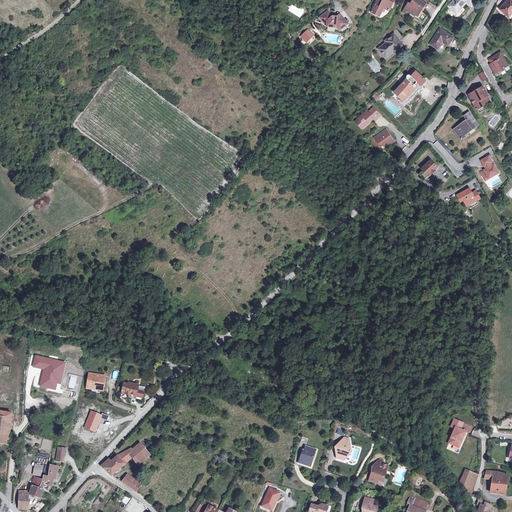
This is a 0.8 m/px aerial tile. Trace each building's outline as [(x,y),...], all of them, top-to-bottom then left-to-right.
[(384,8),(390,11),(394,0),(377,0),(372,12),(380,16),(384,8)] [(426,2),(422,0),(413,0),(410,5),(408,3),(404,9),(406,11),(410,13),(411,12),(416,15),(418,10),(420,11),(426,2)] [(467,2),(471,5),(475,0),(454,0),(449,6),(457,13),(467,2)] [(508,0),(506,2),(507,3),(504,6),(503,5),(500,10),(509,18),(511,14),(511,0),(508,0)] [(328,10),(323,15),(324,17),(321,19),(325,24),(327,25),(327,26),(336,27),(337,26),(340,30),(348,23),(340,13),(337,16),(336,16),(336,17),(334,17),(334,16),(332,15),(328,10)] [(441,44),(440,44),(442,42),(448,46),(453,37),(440,29),(430,44),(438,49),(441,44)] [(313,36),(308,30),(301,36),(307,42),(313,36)] [(398,31),(388,40),(389,41),(387,43),(379,49),(385,57),(393,51),(395,52),(403,46),(399,41),(403,38),(398,31)] [(492,64),(490,65),(495,72),(497,70),(498,72),(500,71),(503,72),(504,68),(509,65),(500,52),(489,59),(492,64)] [(417,87),(414,84),(415,84),(416,84),(417,84),(417,83),(417,82),(422,86),(427,80),(417,71),(412,77),(411,75),(410,75),(409,75),(408,75),(407,76),(407,77),(407,78),(395,92),(404,101),(417,87)] [(483,87),(469,95),(478,110),(483,107),(491,102),(487,97),(488,96),(483,87)] [(376,120),(380,115),(373,108),(369,112),(367,111),(355,122),(361,128),(364,124),(366,125),(372,119),(371,119),(373,117),(376,120)] [(465,116),(467,120),(454,129),(462,139),(468,135),(467,134),(479,124),(470,112),(465,116)] [(372,143),(376,149),(380,146),(380,147),(388,142),(390,144),(394,142),(392,139),(392,138),(386,130),(374,138),(376,140),(372,143)] [(489,155),(481,160),(486,169),(481,172),(485,179),(498,172),(489,155)] [(422,175),(425,179),(428,176),(437,167),(431,161),(422,169),(425,172),(422,175)] [(472,193),(470,188),(457,195),(460,202),(463,200),(466,205),(469,203),(475,200),(476,201),(480,199),(477,193),(473,195),(472,193)] [(94,376),(89,376),(88,385),(97,387),(96,389),(101,390),(102,386),(105,386),(106,378),(103,378),(99,377),(99,375),(94,375),(94,376)] [(131,394),(136,395),(143,396),(144,393),(143,393),(144,388),(138,387),(138,385),(132,384),(132,385),(124,383),(122,393),(130,395),(131,394)] [(0,422),(11,424),(12,414),(0,411),(0,422)] [(459,427),(462,420),(455,417),(452,424),(456,426),(449,440),(459,445),(466,430),(461,428),(459,427)] [(11,424),(0,422),(0,443),(8,445),(11,424)] [(350,452),(349,440),(339,442),(337,444),(335,451),(336,458),(344,460),(345,456),(347,456),(350,452)] [(129,450),(118,455),(112,460),(111,459),(110,460),(109,459),(105,462),(101,466),(111,475),(123,464),(126,463),(133,456),(138,463),(149,454),(140,443),(130,452),(129,450)] [(309,462),(311,463),(315,450),(305,446),(304,452),(302,451),(299,463),(307,466),(309,462)] [(64,462),(66,449),(59,448),(56,460),(64,462)] [(387,465),(382,464),(377,462),(374,465),(377,468),(371,474),(369,481),(374,483),(375,480),(378,480),(382,482),(387,465)] [(34,463),(32,475),(40,477),(43,465),(34,463)] [(49,483),(53,483),(54,478),(56,478),(58,467),(50,465),(49,477),(44,476),(43,480),(34,478),(32,485),(30,494),(41,498),(44,491),(44,490),(48,492),(49,486),(49,483)] [(459,484),(461,485),(466,491),(465,494),(469,500),(472,492),(471,492),(477,477),(477,475),(465,470),(459,484)] [(494,476),(494,472),(486,471),(485,478),(492,480),(493,476),(494,476)] [(493,476),(492,480),(491,492),(505,494),(509,476),(497,472),(494,472),(494,476),(493,476)] [(132,481),(126,477),(122,482),(128,487),(132,481)] [(140,488),(134,482),(129,487),(136,492),(140,488)] [(280,493),(269,488),(261,506),(272,510),(280,493)] [(26,495),(18,495),(18,509),(28,509),(28,495),(26,495)] [(374,511),(377,511),(378,507),(373,506),(374,500),(365,497),(362,507),(363,508),(362,511),(374,511)] [(488,503),(484,501),(483,500),(482,499),(481,498),(480,497),(477,505),(480,506),(477,511),(491,511),(492,511),(493,511),(497,511),(497,508),(488,503)] [(423,507),(426,508),(428,503),(414,498),(413,501),(424,505),(423,507)] [(424,511),(426,508),(423,507),(424,505),(413,501),(409,499),(407,503),(410,504),(407,511),(424,511)]
